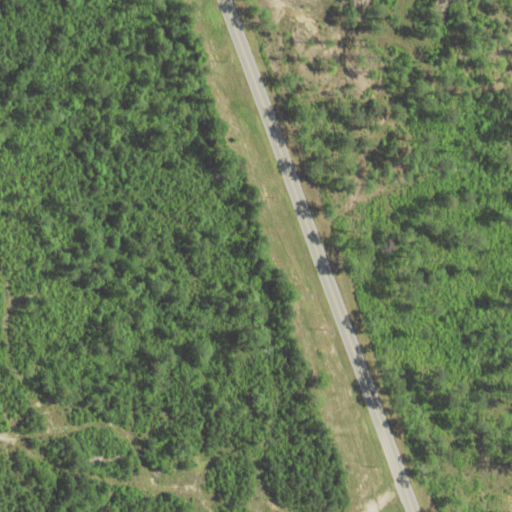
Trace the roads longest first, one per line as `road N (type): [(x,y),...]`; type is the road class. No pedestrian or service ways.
road 1 (residential): [(414,511),(225,0)]
road 2 (track): [(273,0),(371,34),(425,100),(511,84)]
